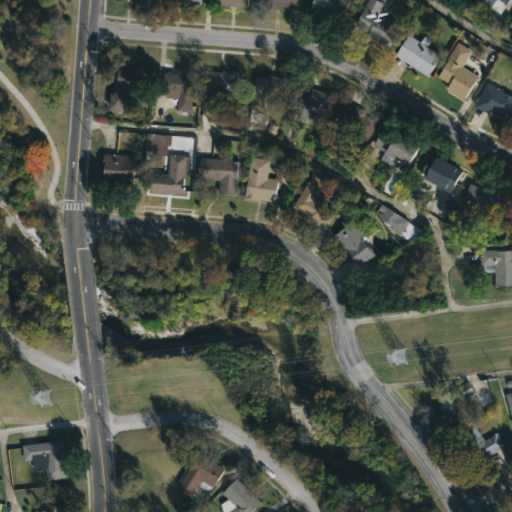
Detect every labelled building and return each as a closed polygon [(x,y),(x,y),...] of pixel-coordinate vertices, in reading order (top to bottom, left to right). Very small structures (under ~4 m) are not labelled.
[(248,0),(215,0),(215,6),(248,8),(248,0)] [(296,0),(296,9),(289,9),(289,11),(258,8),(258,0),(296,0)] [(348,0),(341,24),(308,13),(312,0),(348,0)] [(398,26),(387,46),(353,27),(368,0),(375,0),(383,4),(377,15),(398,26)] [(510,0),(506,6),(497,0),(495,0),(484,17),(470,8),(475,0),(510,0)] [(408,35),(420,42),(424,36),(428,37),(430,42),(427,47),(441,56),(427,77),(395,56),(408,35)] [(478,77),(463,101),(435,82),(447,63),(445,61),(457,43),(471,52),(462,67),(478,77)] [(136,67),(136,65),(149,67),(147,91),(131,89),(131,96),(124,98),(123,112),(107,111),(109,94),(112,94),(114,65),(136,67)] [(196,70),(195,82),(193,82),(190,112),(176,111),(177,99),(165,98),(165,90),(162,90),(163,73),(175,74),(176,68),(196,70)] [(238,71),(238,73),(240,74),(240,78),(243,78),(242,95),(224,94),(224,100),(218,99),(217,111),(199,110),(200,96),(204,96),(205,72),(221,73),(221,70),(238,71)] [(272,76),(288,79),(285,101),(266,99),(265,110),(268,110),(266,126),(248,123),(254,76),(266,78),(267,76),(272,76)] [(511,94),(511,112),(508,120),(496,114),(494,117),(474,107),(485,82),(511,94)] [(333,95),(326,121),(304,115),(300,129),(285,125),(295,91),(309,95),(311,89),(333,95)] [(376,123),(364,144),(331,124),(345,100),(368,114),(366,117),(376,123)] [(386,149),(387,149),(396,134),(418,147),(406,168),(396,162),(394,166),(380,159),(383,153),(372,146),(380,132),(391,139),(386,149)] [(134,156),(133,179),(124,178),(123,182),(100,180),(102,153),(134,156)] [(190,157),(189,170),(185,170),(181,194),(149,191),(151,173),(160,174),(161,165),(168,166),(169,154),(190,157)] [(276,186),(274,203),(243,199),(249,157),(269,160),(267,178),(277,179),(276,186)] [(428,157),(434,160),(436,158),(461,171),(449,193),(424,180),(425,177),(420,174),(428,157)] [(238,161),(235,196),(217,195),(218,181),(197,179),(199,158),(238,161)] [(325,228),(323,231),(318,228),(317,229),(299,218),(301,216),(290,209),(311,175),(325,183),(315,199),(335,212),(325,228)] [(483,184),(496,188),(496,186),(511,191),(511,216),(464,200),(469,184),(482,188),(483,184)] [(407,221),(399,235),(390,229),(392,226),(377,217),(380,212),(377,210),(380,204),(407,221)] [(373,255),(356,267),(333,236),(353,221),(364,236),(361,238),(373,255)] [(496,249),(496,250),(511,249),(511,285),(495,286),(494,271),(483,271),(483,265),(480,265),(480,249),(496,249)] [(382,291),(380,291),(372,269),(403,257),(408,272),(392,278),(395,286),(382,291)] [(467,407),(471,416),(450,428),(445,419),(447,418),(443,411),(442,412),(436,403),(439,401),(436,397),(467,381),(478,401),(467,407)] [(473,424),(483,440),(496,432),(504,445),(475,464),(456,435),(473,424)] [(62,440),(66,478),(45,481),(44,470),(32,471),(31,460),(23,460),(21,445),(62,440)] [(224,468),(212,487),(200,479),(189,497),(175,488),(197,452),(224,468)] [(249,511),(221,511),(219,504),(227,498),(221,493),(235,478),(259,502),(249,511)] [(66,508),(65,511),(32,511),(33,510),(42,511),(44,503),(66,508)]
